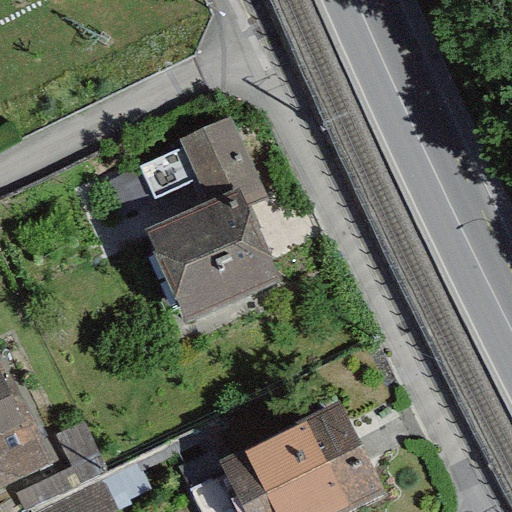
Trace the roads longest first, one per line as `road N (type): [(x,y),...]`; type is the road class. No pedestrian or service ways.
road 1 (residential): [(486,511),(253,53)]
road 2 (primary): [(362,0),(511,312)]
road 3 (residential): [(253,53),(0,178)]
